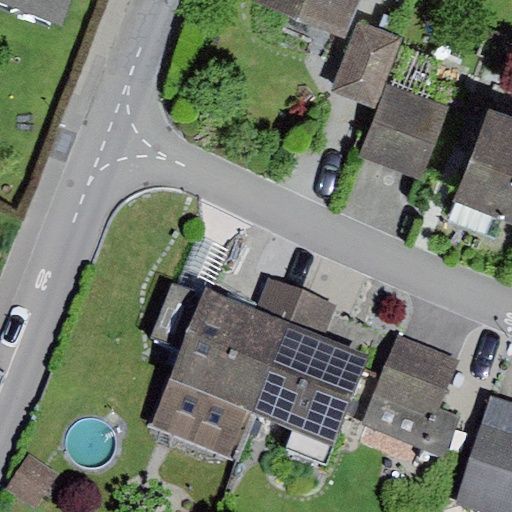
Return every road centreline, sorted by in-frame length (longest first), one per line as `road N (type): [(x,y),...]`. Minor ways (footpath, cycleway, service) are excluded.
road 1 (residential): [(111,135),(338,244),(511,310)]
road 2 (residential): [(0,418),(111,135)]
road 3 (residential): [(111,135),(163,0)]
